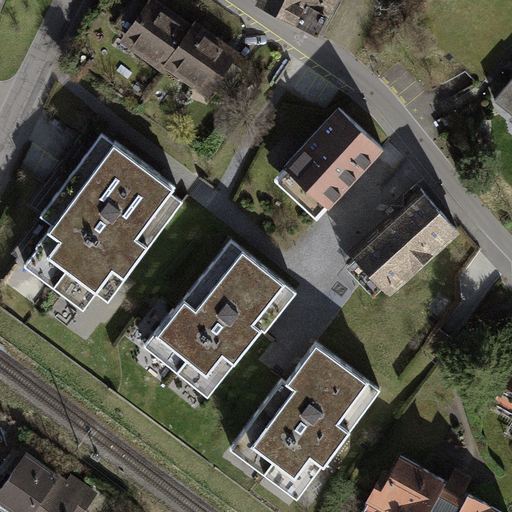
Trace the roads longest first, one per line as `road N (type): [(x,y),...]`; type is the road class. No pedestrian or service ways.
road 1 (residential): [(511,253),(380,94),(237,0)]
road 2 (residential): [(0,154),(70,0)]
